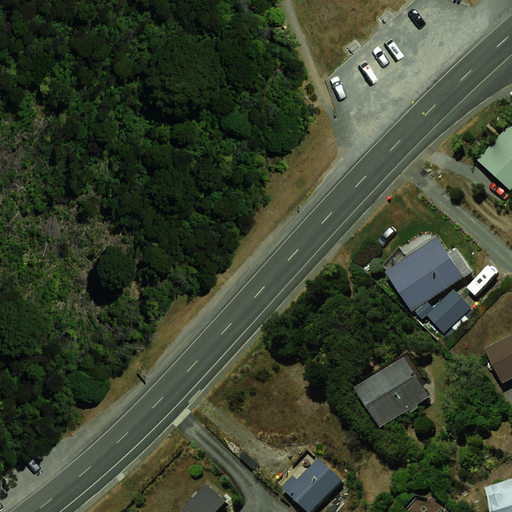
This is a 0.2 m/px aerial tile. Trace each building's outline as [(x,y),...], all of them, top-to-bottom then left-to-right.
[(511,129),(482,158),(511,189),(511,129)] [(443,239),(393,271),(419,312),(468,281),(443,239)] [(449,298),(426,319),(446,339),(468,318),(449,298)] [(511,332),(482,348),(504,388),(511,383),(511,332)] [(406,358),(351,388),(373,428),(428,398),(406,358)] [(314,463),(281,496),(296,511),(308,511),(335,485),(314,463)] [(180,507),(185,511),(219,511),(229,503),(207,481),(180,507)] [(511,511),(511,484),(483,493),(488,511),(511,511)]
